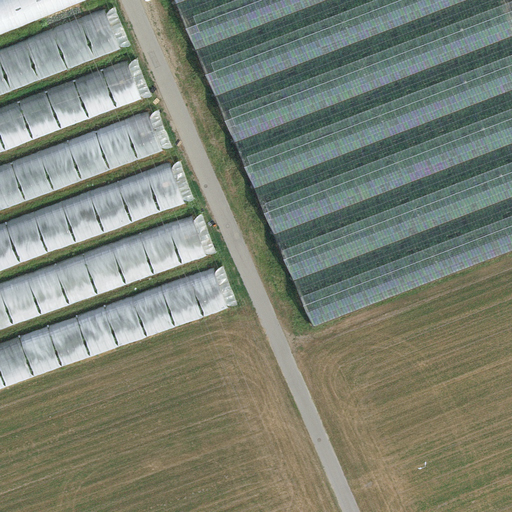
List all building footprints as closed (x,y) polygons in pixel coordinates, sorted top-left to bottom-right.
[(0,0),(0,38),(99,0),(0,0)] [(111,14),(0,54),(0,100),(126,54),(111,14)] [(134,67),(0,116),(0,158),(148,104),(134,67)] [(154,118),(0,174),(0,213),(167,152),(154,118)] [(175,168),(0,231),(0,274),(189,207),(175,168)] [(198,219),(0,289),(0,332),(211,257),(198,219)] [(220,273),(0,350),(0,392),(233,311),(220,273)]
